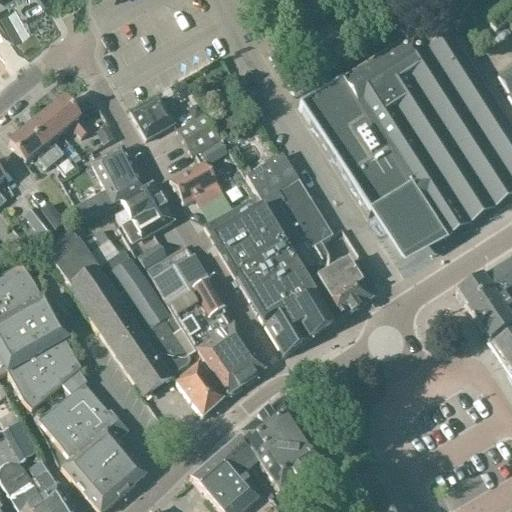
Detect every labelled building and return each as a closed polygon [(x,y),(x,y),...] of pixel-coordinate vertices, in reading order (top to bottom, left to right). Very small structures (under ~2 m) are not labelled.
[(495,35),(511,21),(511,11),(506,3),(484,21),(495,35)] [(414,37),(340,84),(297,112),(402,274),(444,247),(443,244),(467,229),(511,200),(511,135),(450,39),(437,19),(427,25),(436,39),(432,41),(429,35),(418,42),(414,37)] [(24,26),(8,35),(13,44),(29,35),(24,26)] [(511,69),(494,81),(506,100),(511,95),(511,69)] [(172,95),(180,106),(191,99),(183,88),(172,95)] [(159,103),(160,103),(130,120),(145,146),(174,129),(163,109),(171,105),(167,98),(159,103)] [(45,119),(61,139),(70,131),(80,143),(89,137),(79,124),(63,104),(45,119)] [(198,109),(187,115),(193,125),(203,119),(198,109)] [(236,128),(224,110),(208,120),(219,138),(236,128)] [(61,139),(45,119),(27,134),(54,168),(62,161),(54,151),(50,154),(47,150),(61,139)] [(191,161),(219,145),(203,119),(193,125),(176,135),(191,161)] [(115,142),(108,130),(97,137),(104,149),(115,142)] [(54,168),(27,134),(8,149),(24,168),(38,157),(42,161),(38,164),(45,174),(54,168)] [(227,163),(220,151),(203,162),(210,173),(227,163)] [(118,207),(144,193),(122,152),(91,169),(106,197),(111,194),(118,207)] [(75,157),(69,161),(75,168),(80,164),(75,157)] [(281,160),(244,183),(266,219),(282,210),(311,254),(319,249),(329,243),(308,208),(310,207),(281,160)] [(203,167),(169,187),(170,189),(182,210),(194,204),(199,212),(221,199),(217,191),(203,167)] [(120,207),(125,216),(114,222),(120,232),(162,208),(159,203),(151,190),(120,207)] [(229,217),(212,227),(203,232),(211,244),(235,284),(236,283),(248,303),(247,304),(283,363),(310,344),(309,343),(329,329),(331,331),(332,330),(255,203),(230,218),(229,217)] [(87,205),(75,211),(83,225),(94,219),(87,205)] [(162,208),(120,232),(131,251),(142,245),(173,227),(165,214),(165,213),(162,208)] [(55,235),(65,228),(49,209),(40,216),(55,235)] [(311,254),(282,210),(266,219),(333,329),(371,304),(347,265),(334,273),(319,249),(311,254)] [(52,238),(38,219),(35,215),(25,223),(43,246),(52,238)] [(68,295),(142,403),(171,383),(171,382),(186,372),(188,369),(189,366),(188,363),(194,359),(171,321),(169,322),(131,266),(130,266),(123,256),(117,260),(108,246),(100,252),(91,239),(79,248),(70,234),(41,254),(68,294),(68,295)] [(145,275),(162,264),(156,253),(138,264),(145,275)] [(194,262),(189,253),(146,279),(152,287),(194,262)] [(194,262),(152,287),(166,312),(193,357),(196,356),(227,402),(246,389),(245,388),(254,382),(254,383),(256,381),(258,368),(242,344),(233,330),(223,315),(225,314),(208,286),(208,287),(194,262)] [(511,264),(481,283),(480,282),(455,297),(488,347),(489,347),(511,331),(511,312),(504,318),(494,303),(511,292),(511,264)] [(0,354),(56,323),(44,302),(39,304),(20,271),(0,282),(0,354)] [(68,343),(56,323),(0,354),(0,382),(6,379),(23,408),(30,417),(61,391),(67,398),(83,384),(78,376),(80,374),(63,346),(68,343)] [(511,331),(489,347),(511,381),(511,331)] [(201,423),(222,405),(221,404),(197,370),(175,388),(201,422),(200,423),(201,423)] [(83,384),(67,398),(70,401),(37,429),(69,467),(70,467),(115,428),(83,391),(85,389),(83,384)] [(460,404),(461,418),(450,419),(451,430),(481,427),(478,402),(460,404)] [(241,440),(251,457),(278,497),(324,468),(282,406),(283,406),(282,405),(280,406),(281,406),(266,418),(255,426),(255,427),(241,439),(241,438),(239,439),(240,440),(240,441),(241,440)] [(0,430),(3,436),(18,427),(12,417),(0,423),(0,430)] [(69,467),(60,475),(91,511),(108,511),(135,489),(137,472),(114,445),(123,437),(115,428),(70,467),(69,467)] [(240,441),(240,440),(190,483),(214,511),(247,511),(258,503),(239,481),(249,472),(245,467),(250,463),(247,460),(251,457),(241,440),(240,441)] [(29,490),(30,489),(22,476),(17,472),(10,470),(4,472),(0,476),(0,490),(13,511),(68,511),(59,497),(41,509),(29,490)] [(355,488),(334,500),(341,511),(404,511),(381,473),(355,488)]
